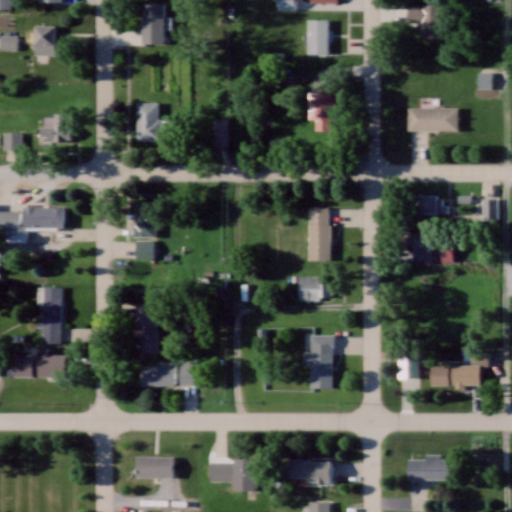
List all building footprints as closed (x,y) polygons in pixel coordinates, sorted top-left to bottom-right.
[(165,1),(143,1),(143,41),(165,41),(165,1)] [(440,3),(409,3),(409,22),(415,22),(415,35),(440,35),(440,3)] [(308,17),(308,52),(329,52),(329,17),(308,17)] [(35,52),(56,52),(56,23),(35,23),(35,52)] [(1,34),(1,47),(17,47),(17,34),(1,34)] [(478,71),(478,86),(491,86),(491,71),(478,71)] [(314,129),(332,129),(332,119),(337,119),(337,90),(310,90),(310,120),(314,120),(314,129)] [(162,139),(162,129),(171,129),(171,118),(159,118),(159,100),(137,100),(137,139),(162,139)] [(459,106),(407,106),(407,129),(459,129),(459,106)] [(42,134),(71,134),(71,112),(42,112),(42,134)] [(212,117),(212,148),(228,148),(228,117),(212,117)] [(23,147),(23,130),(4,130),(4,147),(23,147)] [(446,204),(439,204),(439,194),(413,194),(413,211),(446,211),(446,204)] [(157,199),(135,199),(135,235),(157,235),(157,199)] [(22,205),(22,209),(0,209),(0,228),(22,228),(22,225),(65,224),(64,204),(22,205)] [(330,205),(309,205),(309,258),(330,258),(330,205)] [(432,231),(413,231),(413,259),(432,259),(432,231)] [(136,257),(154,257),(154,238),(136,238),(136,257)] [(299,298),(330,298),(330,274),(299,274),(299,298)] [(62,285),(38,284),(38,305),(42,305),(41,341),(61,341),(62,285)] [(157,351),(157,304),(137,304),(137,351),(157,351)] [(304,363),(311,363),(311,386),(333,386),(333,341),(311,341),(311,352),(304,352),(304,363)] [(431,384),(480,384),(480,360),(478,360),(478,354),(486,354),(486,348),(472,348),(472,363),(431,363),(431,384)] [(14,375),(65,375),(65,352),(14,352),(14,375)] [(141,384),(174,384),(174,361),(141,361),(141,384)] [(196,383),(196,361),(181,361),(181,383),(196,383)] [(174,475),(174,455),(135,455),(135,475),(174,475)] [(408,478),(455,478),(455,456),(408,456),(408,478)] [(234,479),(234,489),(256,489),(256,457),(234,457),(234,460),(211,460),(210,479),(234,479)] [(332,480),(332,458),(283,458),(283,480),(332,480)] [(309,511),(329,511),(330,500),(310,500),(309,511)]
